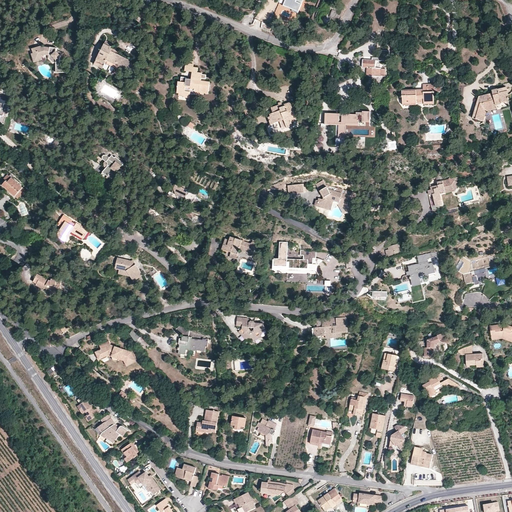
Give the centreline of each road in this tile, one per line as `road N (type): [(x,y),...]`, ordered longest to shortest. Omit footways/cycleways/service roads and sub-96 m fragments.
road 1 (residential): [(433,495),(226,463),(163,439)]
road 2 (residential): [(170,0),(315,49),(335,41),(355,0)]
road 3 (tertiary): [(128,511),(13,344)]
road 4 (residential): [(362,279),(333,305),(306,310),(193,301)]
road 5 (residential): [(193,301),(112,322),(51,354)]
road 6 (residential): [(163,439),(51,354)]
